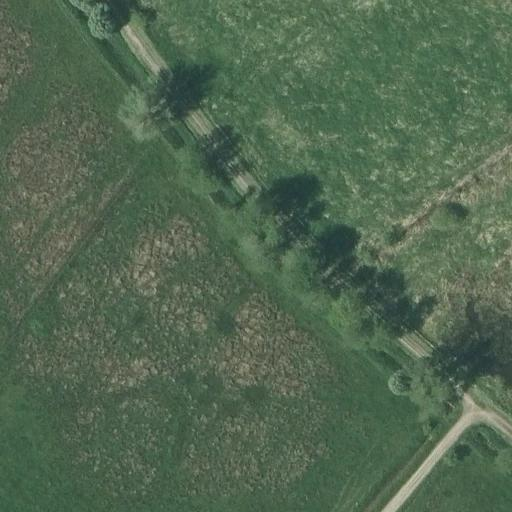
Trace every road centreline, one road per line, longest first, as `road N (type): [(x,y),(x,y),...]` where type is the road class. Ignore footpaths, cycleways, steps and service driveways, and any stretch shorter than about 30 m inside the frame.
road 1 (track): [(480,406),(279,231),(106,0)]
road 2 (track): [(480,406),(388,511)]
